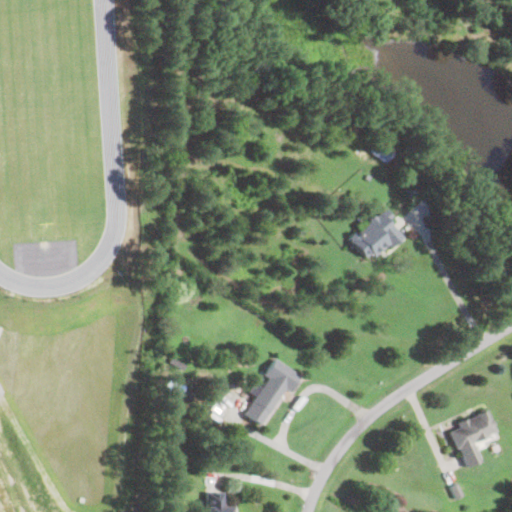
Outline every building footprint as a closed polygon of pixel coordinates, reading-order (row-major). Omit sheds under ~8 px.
[(383,162),(392,151),(375,139),(366,150),(383,162)] [(348,235),(367,261),(400,236),(380,211),(348,235)] [(260,424),(283,388),(288,392),(299,375),(274,359),(257,385),(253,382),(248,391),(254,395),(243,413),(260,424)] [(472,441),(496,432),(487,410),(447,426),(464,467),(480,461),(472,441)] [(205,511),(230,511),(230,499),(224,499),(224,491),(205,491),(205,511)]
